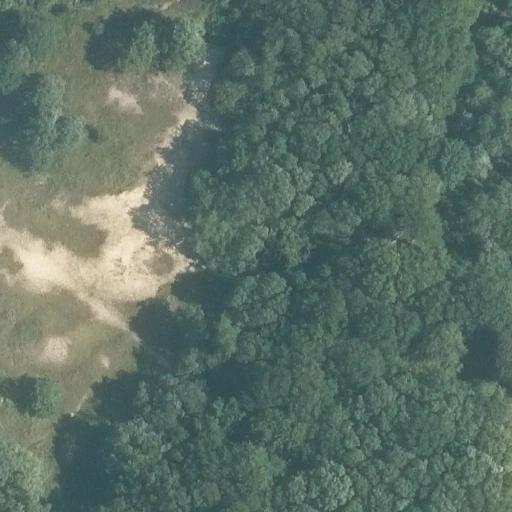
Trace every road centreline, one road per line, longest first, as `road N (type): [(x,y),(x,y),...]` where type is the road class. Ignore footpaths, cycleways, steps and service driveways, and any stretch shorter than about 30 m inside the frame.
road 1 (track): [(219,511),(252,430),(296,383),(363,334)]
road 2 (track): [(363,334),(416,319),(511,321)]
